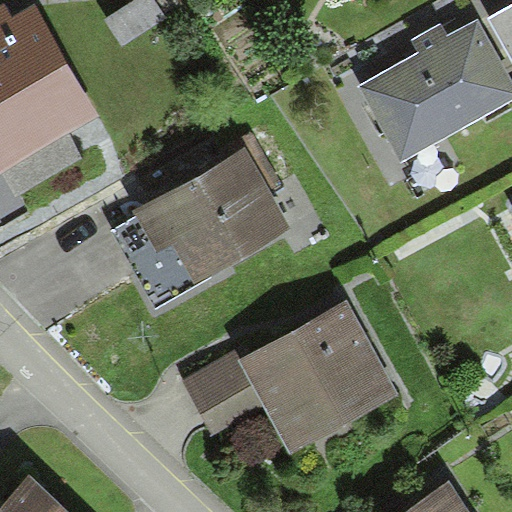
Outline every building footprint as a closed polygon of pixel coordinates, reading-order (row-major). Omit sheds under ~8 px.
[(70,134),(100,117),(36,4),(12,18),(4,5),(0,6),(0,174),(2,173),(70,134)] [(511,4),(489,18),(511,58),(511,4)] [(359,85),(401,161),(511,99),(511,78),(478,18),(448,36),(419,52),(359,85)] [(419,52),(448,36),(441,24),(412,40),(419,52)] [(213,155),(217,163),(244,147),(270,191),(282,183),(252,132),(213,155)] [(84,158),(70,134),(2,173),(16,197),(84,158)] [(217,163),(133,211),(158,254),(174,245),(196,283),(291,229),(270,191),(244,147),(217,163)] [(399,396),(347,301),(239,359),(265,406),(291,454),(399,396)] [(212,435),(265,406),(239,359),(235,351),(182,379),(212,435)] [(0,511),(69,511),(33,476),(0,509),(0,511)] [(470,511),(450,482),(403,511),(470,511)]
